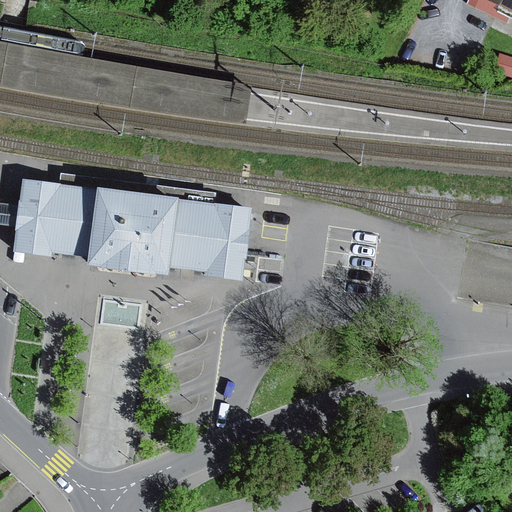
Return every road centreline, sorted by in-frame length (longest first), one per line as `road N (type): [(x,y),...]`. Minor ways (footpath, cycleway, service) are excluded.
road 1 (residential): [(511,368),(409,382),(227,443),(106,502)]
road 2 (residential): [(0,416),(106,502)]
